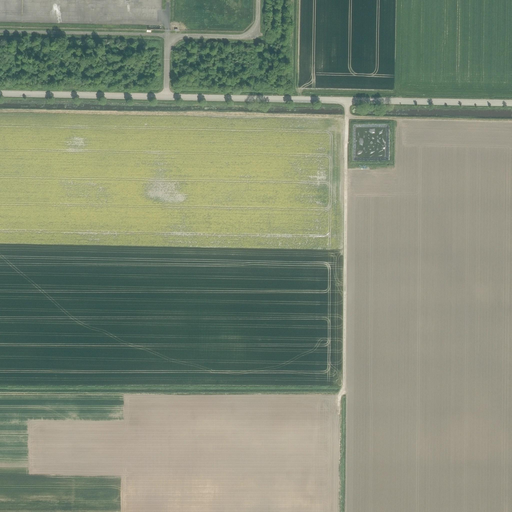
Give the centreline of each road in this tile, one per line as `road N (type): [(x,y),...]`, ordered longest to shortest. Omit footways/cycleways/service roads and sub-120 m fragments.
road 1 (tertiary): [(511,102),(0,93)]
road 2 (track): [(339,415),(346,100)]
